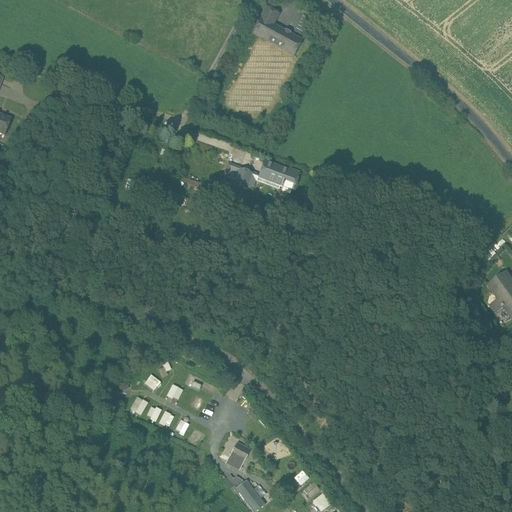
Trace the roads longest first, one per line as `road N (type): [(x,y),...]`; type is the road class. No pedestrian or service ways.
road 1 (residential): [(0,272),(242,371),(335,477)]
road 2 (unclassified): [(333,0),(492,134),(511,162)]
